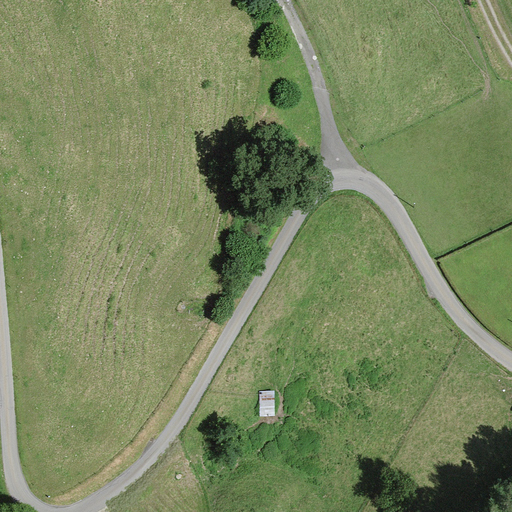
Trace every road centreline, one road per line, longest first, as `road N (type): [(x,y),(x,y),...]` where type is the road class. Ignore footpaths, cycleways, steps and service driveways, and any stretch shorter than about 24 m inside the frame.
road 1 (track): [(77,511),(157,449),(306,204),(342,177),(377,189),(440,289),(511,360)]
road 2 (track): [(284,0),(321,85),(342,177)]
road 3 (track): [(0,337),(10,460),(17,488),(41,511)]
